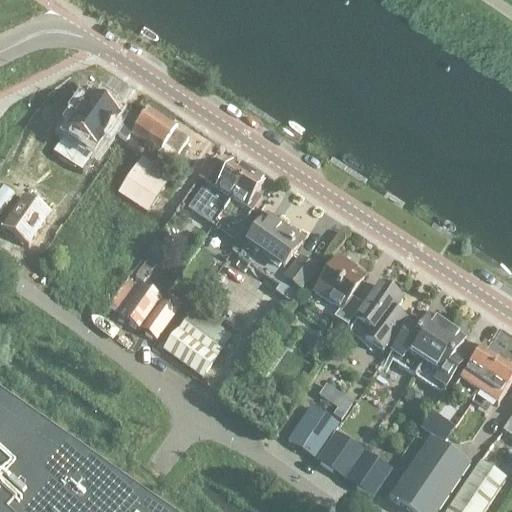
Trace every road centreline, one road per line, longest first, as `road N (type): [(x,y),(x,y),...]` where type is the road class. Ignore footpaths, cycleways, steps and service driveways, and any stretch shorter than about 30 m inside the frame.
road 1 (tertiary): [(511,317),(97,46),(50,31),(0,52)]
road 2 (unclassified): [(341,511),(0,274)]
